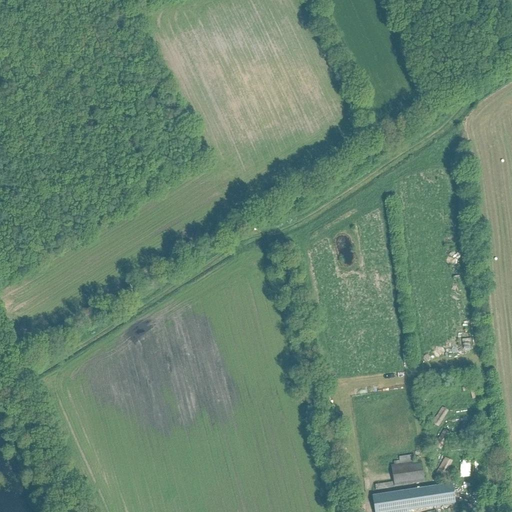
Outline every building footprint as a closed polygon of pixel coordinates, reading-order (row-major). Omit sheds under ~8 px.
[(437,427),(448,411),(441,407),(431,423),(437,427)] [(451,434),(444,430),(433,447),(440,451),(451,434)] [(452,463),(444,458),(435,473),(442,478),(452,463)] [(424,482),(421,462),(391,467),(394,487),(424,482)] [(375,493),(393,490),(392,483),(374,486),(375,493)] [(431,487),(372,497),(374,511),(404,511),(409,511),(435,507),(432,487),(431,487)]
